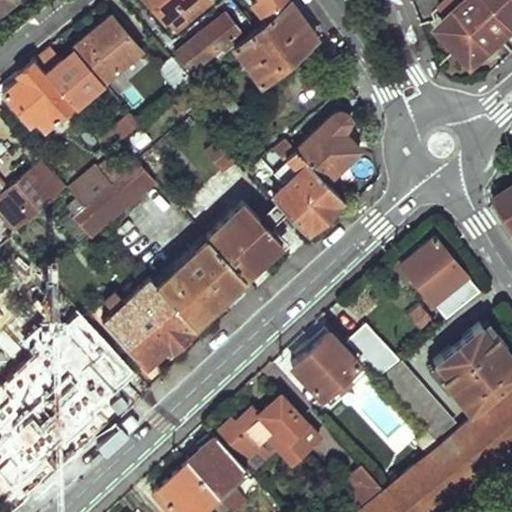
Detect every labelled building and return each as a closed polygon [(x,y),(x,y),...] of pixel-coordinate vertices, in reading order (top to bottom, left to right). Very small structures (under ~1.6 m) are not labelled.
[(0,0),(0,10),(11,0),(0,0)] [(150,0),(174,28),(207,0),(150,0)] [(283,0),(231,43),(258,83),(315,35),(291,0),(283,0)] [(250,0),(261,15),(279,0),(250,0)] [(511,0),(469,0),(466,3),(462,0),(447,0),(443,5),(452,15),(443,23),(469,52),(486,36),(492,42),(511,23),(511,22),(511,0)] [(189,78),(203,66),(199,61),(237,29),(223,11),(175,51),(187,68),(183,71),(189,78)] [(75,48),(99,78),(138,48),(110,13),(72,45),(75,48)] [(69,103),(71,105),(102,81),(99,78),(75,48),(64,58),(60,54),(41,69),(69,103)] [(154,67),(173,92),(186,81),(189,78),(183,71),(169,54),(154,67)] [(31,116),(41,127),(69,103),(41,69),(36,62),(2,90),(25,121),(31,116)] [(121,69),(109,77),(133,110),(144,102),(121,69)] [(198,96),(186,81),(173,92),(167,97),(178,111),(198,96)] [(292,142),(321,175),(338,159),(359,139),(345,122),(348,120),(350,117),(350,113),(348,107),(343,104),(341,103),(338,104),(336,105),(292,142)] [(105,148),(136,123),(128,113),(97,137),(105,148)] [(215,163),(229,150),(211,131),(197,144),(215,163)] [(285,212),(300,228),(321,208),(337,193),(321,175),(292,142),(285,135),(273,145),(298,171),(281,185),(275,178),(264,188),(274,200),(285,212)] [(9,215),(17,225),(59,188),(37,161),(0,193),(0,208),(7,217),(9,215)] [(80,205),(99,225),(154,180),(136,161),(123,170),(80,205)] [(511,181),(494,194),(511,219),(511,181)] [(67,215),(86,236),(99,225),(80,205),(72,196),(63,203),(71,212),(67,215)] [(204,234),(242,274),(272,248),(280,240),(268,228),(257,216),(242,200),(204,234)] [(257,216),(268,228),(285,212),(274,200),(257,216)] [(478,286),(433,233),(400,261),(444,314),(478,286)] [(150,282),(188,321),(220,294),(242,274),(204,234),(150,282)] [(101,320),(143,366),(163,350),(166,353),(169,350),(193,328),(188,321),(150,282),(147,278),(101,320)] [(425,325),(436,315),(425,304),(414,313),(425,325)] [(470,410),(511,373),(511,350),(494,329),(491,332),(481,319),(435,358),(445,370),(440,374),(470,410)] [(397,355),(365,320),(346,338),(378,372),(397,355)] [(322,394),(359,359),(329,328),(306,350),(293,362),(322,394)] [(115,391),(118,394),(135,378),(100,338),(82,354),(85,358),(51,389),(68,408),(60,416),(69,427),(78,420),(80,422),(101,403),(115,391)] [(379,373),(437,436),(459,418),(403,352),(379,373)] [(511,381),(382,488),(401,511),(432,511),(511,446),(511,381)] [(0,409),(0,469),(5,475),(26,457),(40,445),(37,441),(49,429),(13,388),(0,400),(5,405),(0,409)] [(318,433),(281,393),(260,411),(253,403),(248,408),(237,418),(233,414),(219,427),(245,454),(273,429),(296,454),(318,433)] [(248,466),(216,431),(198,448),(187,458),(217,491),(235,510),(247,499),(231,482),(248,466)] [(194,511),(217,491),(187,458),(162,481),(152,490),(171,511),(194,511)] [(385,483),(366,462),(351,473),(359,482),(351,489),(362,502),(385,483)] [(401,511),(382,488),(352,511),(401,511)] [(232,511),(235,510),(217,491),(194,511),(232,511)]
